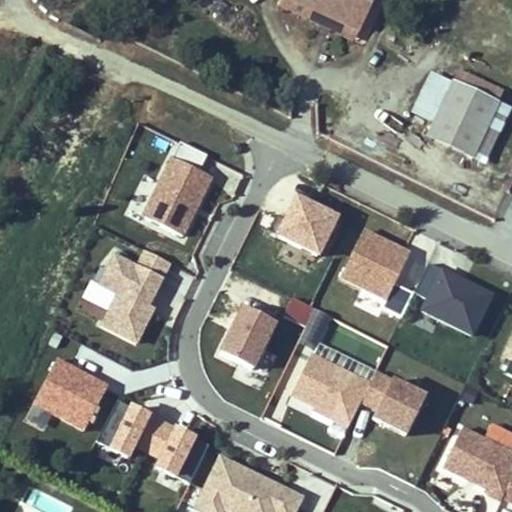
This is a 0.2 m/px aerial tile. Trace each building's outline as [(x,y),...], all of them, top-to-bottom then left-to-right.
[(292,0),(359,32),(374,0),(292,0)] [(454,82),(426,136),(470,159),(498,106),(454,82)] [(215,176),(173,155),(144,214),(187,235),(215,176)] [(217,185),(234,190),(239,173),(222,168),(217,185)] [(336,219),(295,198),(284,221),(275,217),(267,232),(317,257),(336,219)] [(395,286),(413,250),(365,227),(340,278),(386,301),(381,309),(400,319),(412,295),(395,286)] [(144,248),(138,261),(168,274),(174,262),(144,248)] [(153,304),(166,278),(109,249),(78,308),(98,318),(96,322),(139,344),(158,307),(153,304)] [(498,293),(431,260),(416,292),(428,299),(422,310),(477,337),(498,293)] [(175,321),(197,275),(175,264),(158,299),(162,301),(157,312),(175,321)] [(295,297),(286,315),(306,325),(315,308),(295,297)] [(281,322),(243,302),(216,353),(254,373),(281,322)] [(59,346),(66,334),(57,330),(51,341),(59,346)] [(291,397),(348,427),(371,381),(314,354),(291,397)] [(111,382),(59,355),(34,402),(86,430),(111,382)] [(429,395),(380,370),(363,404),(373,408),(371,413),(410,432),(429,395)] [(130,404),(120,399),(100,439),(111,444),(130,404)] [(130,458),(154,413),(132,403),(111,448),(130,458)] [(54,414),(35,404),(27,417),(46,428),(54,414)] [(199,436),(155,414),(138,447),(158,457),(154,466),(177,478),(199,436)] [(511,480),(511,447),(464,424),(442,470),(503,499),(511,480)] [(193,480),(211,443),(200,438),(181,475),(193,480)] [(297,511),(304,499),(218,458),(193,510),(197,511),(225,511),(226,511),(227,511),(297,511)]
